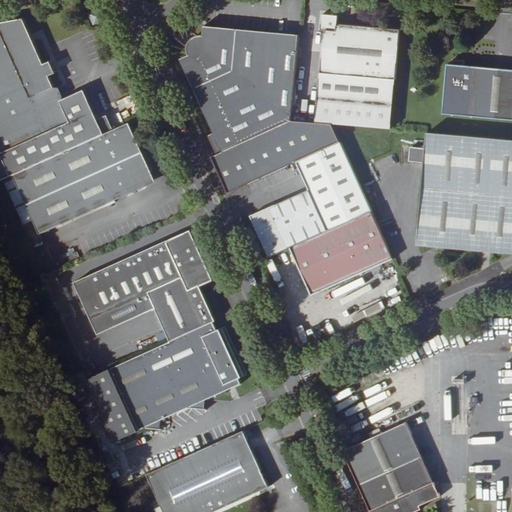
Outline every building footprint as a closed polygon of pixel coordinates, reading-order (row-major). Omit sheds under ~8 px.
[(100,9),(90,14),(94,24),(105,19),(100,9)] [(393,128),(401,31),(341,25),(342,16),(326,16),(324,34),(327,35),(319,122),(334,123),(393,128)] [(0,23),(0,153),(10,176),(14,174),(107,133),(100,119),(86,89),(59,101),(55,93),(58,91),(54,82),(51,83),(45,69),(50,66),(44,53),(39,54),(24,19),(0,23)] [(334,123),(319,122),(294,121),(300,35),(205,26),(204,32),(202,32),(201,33),(199,33),(196,34),(194,35),(192,36),(191,37),(189,39),(189,40),(188,41),(187,43),(187,45),(186,51),(186,53),(186,56),(187,58),(183,62),(223,151),(211,157),(228,193),(297,161),(340,142),(334,123)] [(511,118),(511,68),(449,62),(445,112),(511,118)] [(110,115),(100,119),(107,133),(117,129),(110,115)] [(107,133),(14,174),(41,236),(143,191),(151,170),(131,122),(117,129),(107,133)] [(511,138),(427,131),(426,147),(424,161),(417,246),(511,254),(511,138)] [(340,142),(297,161),(311,190),(270,208),(263,229),(275,255),(295,245),(373,209),(340,142)] [(410,159),(424,161),(426,147),(412,145),(410,159)] [(394,172),(405,167),(397,148),(385,153),(394,172)] [(158,185),(151,170),(143,191),(158,185)] [(263,229),(270,208),(256,215),(263,229)] [(317,294),(396,258),(373,209),(295,245),(317,294)] [(183,230),(167,237),(168,239),(184,232),(183,230)] [(215,318),(218,316),(203,284),(202,282),(204,274),(197,259),(200,257),(192,241),(189,242),(184,232),(168,239),(167,237),(75,280),(99,331),(154,305),(170,339),(215,318)] [(202,282),(203,284),(211,279),(200,257),(197,259),(204,274),(202,282)] [(86,379),(114,442),(144,426),(163,428),(165,417),(190,406),(207,406),(208,397),(245,380),(242,374),(250,371),(229,324),(220,328),(215,318),(170,339),(113,367),(86,379)] [(89,362),(81,366),(83,373),(92,368),(89,362)] [(464,382),(464,372),(456,372),(456,381),(464,382)] [(370,396),(373,402),(387,396),(384,390),(370,396)] [(381,430),(344,446),(374,511),(397,511),(399,511),(405,511),(423,504),(421,500),(442,491),(408,418),(391,426),(381,430)] [(379,425),(381,430),(391,426),(388,420),(379,425)] [(205,511),(268,485),(243,428),(145,472),(161,511),(205,511)]
